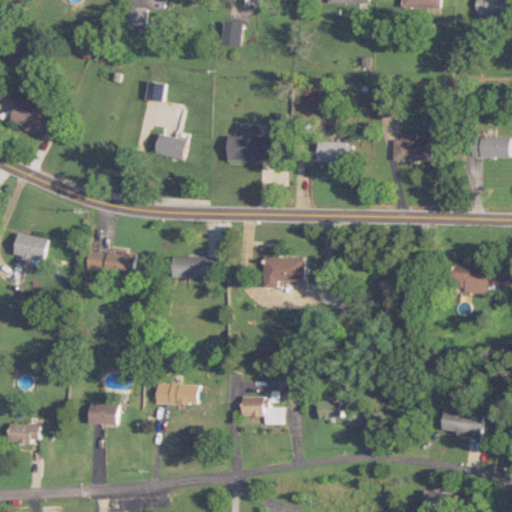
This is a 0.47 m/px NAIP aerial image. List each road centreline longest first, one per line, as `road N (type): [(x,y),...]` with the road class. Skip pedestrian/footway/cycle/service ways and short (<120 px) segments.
road 1 (residential): [(0,494),(228,477),(348,456),(492,472),(511,487),(241,489),(228,477)]
road 2 (residential): [(511,219),(120,206),(0,163)]
